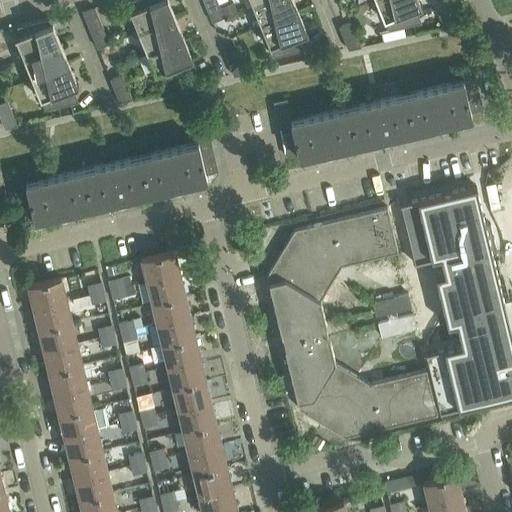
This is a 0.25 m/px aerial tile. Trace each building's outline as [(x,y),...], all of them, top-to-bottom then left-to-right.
[(131,13),(139,32),(174,18),(166,0),(131,0),(134,9),(129,11),(130,13),(131,13)] [(203,0),(209,14),(221,10),(216,0),(203,0)] [(261,26),(296,11),(291,0),(266,0),(253,6),(261,26)] [(375,0),(384,20),(388,30),(418,23),(417,23),(411,9),(422,5),(421,3),(420,3),(418,0),(375,0)] [(94,41),(106,36),(95,8),(85,12),(84,10),(82,11),(94,41)] [(224,17),(221,10),(209,14),(212,22),(224,17)] [(299,19),(296,11),(261,26),(270,47),(270,46),(274,57),(304,50),(303,49),(297,35),(308,31),(307,30),(306,30),(301,18),(299,19)] [(16,39),(24,58),(59,44),(49,20),(49,18),(17,26),(20,36),(15,38),(15,40),(16,39)] [(147,52),(182,38),(174,18),(139,32),(147,52)] [(348,50),(361,47),(351,22),(339,27),(348,50)] [(110,43),(106,36),(94,41),(98,48),(110,43)] [(185,46),(182,38),(147,52),(155,73),(160,83),(189,76),(188,76),(182,62),(193,58),(192,56),(187,45),(185,46)] [(67,64),(59,44),(24,58),(32,78),(67,64)] [(234,76),(247,73),(236,48),(225,53),(234,76)] [(70,72),(67,64),(32,78),(41,99),(45,110),(75,103),(74,102),(68,88),(79,84),(78,83),(77,83),(72,71),(70,72)] [(462,75),(463,80),(471,112),(482,109),(474,72),(462,75)] [(120,103),(132,99),(122,74),(110,79),(120,103)] [(472,116),(471,112),(463,80),(405,94),(414,129),(437,124),(438,132),(449,129),(447,122),(472,116)] [(392,143),(391,135),(414,129),(405,94),(348,107),(357,143),(380,137),(382,145),(392,143)] [(286,100),(275,103),(280,130),(292,127),(291,120),(286,100)] [(0,116),(5,129),(18,126),(7,101),(0,103),(0,116)] [(299,156),(323,151),(325,159),(335,156),(334,148),(357,143),(348,107),(291,120),(292,127),(297,146),(298,153),(299,156)] [(206,174),(217,171),(209,132),(196,131),(198,142),(206,174)] [(283,133),(286,145),(295,143),(293,131),(283,133)] [(172,186),(174,194),(184,191),(182,184),(207,178),(206,174),(198,142),(140,156),(149,191),(172,186)] [(297,146),(285,149),(286,156),(298,153),(297,146)] [(115,199),(117,207),(128,205),(126,197),(149,191),(140,156),(84,169),(92,205),(115,199)] [(58,213),(60,221),(71,218),(69,210),(92,205),(84,169),(26,183),(33,214),(34,218),(58,213)] [(21,217),(33,214),(26,183),(24,177),(13,180),(21,217)] [(511,179),(489,186),(502,242),(511,240),(511,179)] [(476,186),(400,204),(415,263),(440,257),(445,274),(435,276),(447,326),(457,324),(462,345),(426,354),(440,413),(511,395),(511,333),(506,310),(492,252),(497,251),(490,223),(485,224),(476,186)] [(293,230),(267,273),(299,409),(343,436),(440,413),(426,354),(353,371),(332,283),(415,263),(400,204),(293,230)] [(180,272),(175,250),(142,258),(147,280),(180,272)] [(147,280),(152,302),(185,293),(180,272),(147,280)] [(67,299),(61,277),(28,285),(34,307),(67,299)] [(122,277),(109,280),(108,280),(111,290),(125,286),(122,277)] [(101,282),(88,285),(90,294),(104,291),(101,282)] [(111,290),(113,299),(127,295),(125,286),(111,290)] [(90,294),(92,304),(106,300),(104,291),(90,294)] [(152,302),(157,323),(190,315),(185,293),(152,302)] [(380,333),(417,329),(413,293),(376,297),(380,333)] [(39,329),(72,321),(67,299),(34,307),(39,329)] [(157,323),(163,345),(196,337),(190,315),(157,323)] [(135,329),(133,319),(119,323),(121,332),(135,329)] [(77,342),(72,321),(39,329),(44,350),(77,342)] [(114,334),(112,324),(98,328),(100,337),(114,334)] [(137,338),(135,329),(121,332),(123,341),(137,338)] [(100,337),(102,346),(116,343),(114,334),(100,337)] [(163,345),(168,366),(201,358),(196,337),(163,345)] [(82,364),(77,342),(44,350),(49,372),(82,364)] [(168,366),(173,388),(206,380),(201,358),(168,366)] [(145,372),(143,362),(129,365),(131,375),(145,372)] [(54,393),(87,385),(82,364),(49,372),(54,393)] [(124,376),(122,367),(108,370),(110,380),(124,376)] [(147,381),(145,372),(131,375),(133,384),(147,381)] [(127,386),(124,376),(110,380),(113,389),(127,386)] [(173,388),(178,409),(211,401),(206,380),(173,388)] [(92,405),(87,385),(54,393),(59,413),(92,405)] [(178,409),(183,431),(216,423),(211,401),(178,409)] [(98,428),(92,405),(59,413),(65,436),(98,428)] [(155,414),(153,405),(139,408),(141,417),(155,414)] [(135,419),(132,410),(118,413),(121,422),(135,419)] [(141,417),(144,427),(158,423),(155,414),(141,417)] [(137,428),(135,419),(121,422),(123,432),(137,428)] [(183,431),(189,452),(222,444),(216,423),(183,431)] [(70,457),(103,449),(98,428),(65,436),(70,457)] [(189,452),(194,474),(227,466),(222,444),(189,452)] [(166,457),(163,447),(149,451),(152,460),(166,457)] [(108,470),(103,449),(70,457),(75,478),(108,470)] [(145,462),(143,452),(129,456),(131,465),(145,462)] [(168,466),(166,457),(152,460),(154,469),(168,466)] [(147,471),(145,462),(131,465),(133,474),(147,471)] [(232,487),(227,466),(194,474),(199,496),(232,487)] [(80,500),(113,492),(108,470),(75,478),(80,500)] [(419,481),(417,473),(384,481),(386,489),(419,481)] [(457,474),(424,482),(429,504),(462,497),(457,474)] [(199,496),(203,511),(224,511),(237,509),(232,487),(199,496)] [(176,500),(174,490),(160,494),(162,503),(176,500)] [(117,511),(113,492),(80,500),(82,511),(117,511)] [(0,511),(9,511),(6,494),(0,495),(0,511)] [(155,504),(153,495),(139,498),(141,508),(155,504)] [(431,511),(466,511),(462,497),(429,504),(431,511)] [(165,511),(178,509),(176,500),(162,503),(164,511),(165,511)] [(311,511),(346,511),(344,500),(310,508),(311,511)] [(397,511),(406,510),(404,500),(390,504),(391,511),(397,511)]
